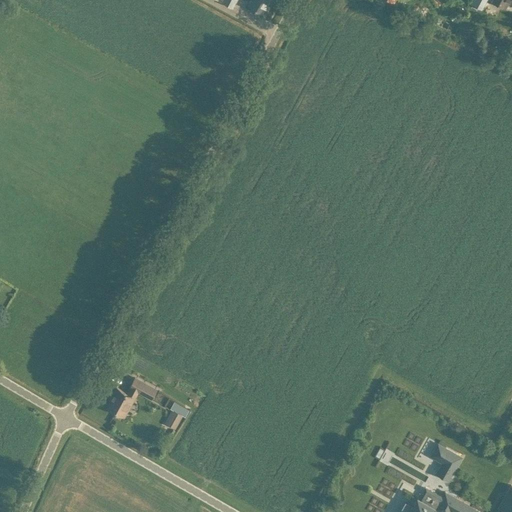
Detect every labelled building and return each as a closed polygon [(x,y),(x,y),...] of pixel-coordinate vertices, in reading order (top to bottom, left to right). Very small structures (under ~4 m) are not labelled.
[(250,0),(248,5),(262,13),(269,0),(219,0),(232,7),(236,0),(250,0)] [(473,0),(472,4),(479,8),(481,9),(486,0),(473,0)] [(508,3),(511,5),(511,0),(493,0),(492,2),(505,9),(508,3)] [(107,407),(124,416),(138,391),(152,399),(157,390),(135,377),(130,386),(131,387),(127,393),(116,387),(112,393),(114,394),(107,407)] [(173,409),(168,418),(178,424),(183,414),(173,409)] [(461,456),(438,443),(431,455),(442,461),(436,472),(448,479),(461,456)] [(495,511),(480,511),(471,506),(467,511),(511,511),(511,485),(495,511)] [(431,511),(434,508),(440,511),(449,511),(457,498),(445,491),(441,498),(432,493),(427,502),(417,497),(413,505),(405,501),(398,511),(431,511)]
